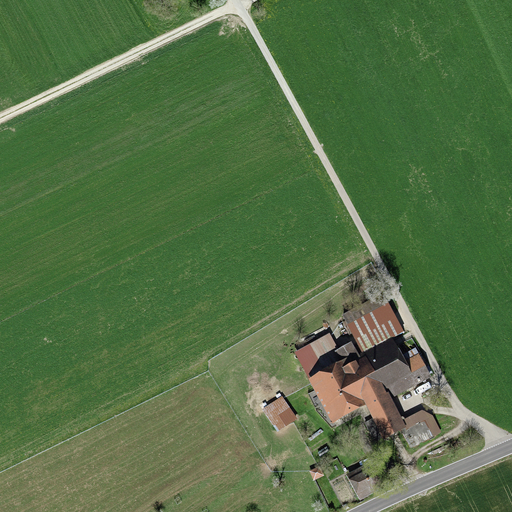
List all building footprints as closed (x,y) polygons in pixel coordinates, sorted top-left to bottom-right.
[(384,295),(342,317),(355,341),(397,320),(384,295)] [(330,334),(294,353),(315,392),(308,395),(314,406),(320,403),(333,425),(364,409),(360,402),(362,401),(383,441),(406,429),(407,429),(403,421),(391,400),(432,378),(419,354),(405,362),(391,337),(358,355),(352,344),(339,351),(330,334)] [(282,397),(262,410),(277,433),(297,420),(282,397)] [(406,431),(425,421),(434,437),(442,433),(433,416),(422,411),(403,421),(407,429),(406,429),(406,431)] [(310,472),(314,481),(325,476),(321,467),(310,472)] [(371,467),(353,477),(364,497),(382,487),(371,467)]
